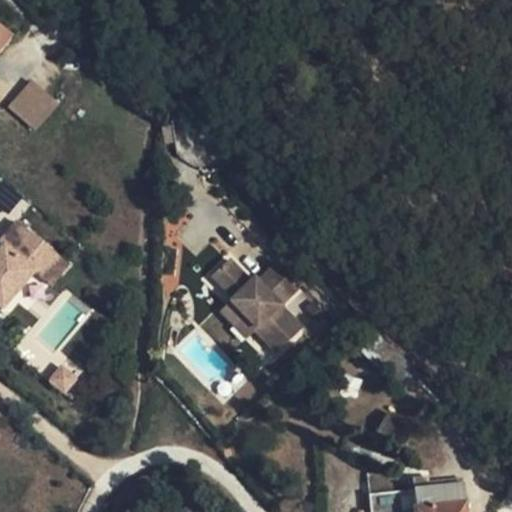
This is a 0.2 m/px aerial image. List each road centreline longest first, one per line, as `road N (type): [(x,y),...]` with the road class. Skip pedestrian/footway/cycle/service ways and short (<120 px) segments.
road 1 (track): [(233,0),(246,21),(467,166)]
road 2 (residential): [(258,511),(204,457),(106,477)]
road 3 (residential): [(106,477),(0,386)]
